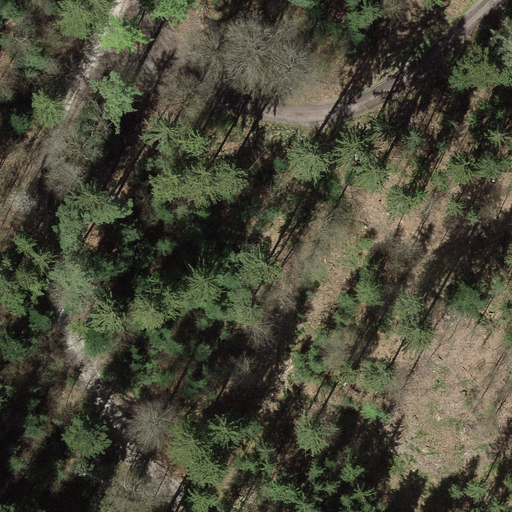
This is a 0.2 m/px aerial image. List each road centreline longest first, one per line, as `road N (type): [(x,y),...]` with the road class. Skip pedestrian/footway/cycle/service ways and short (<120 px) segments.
road 1 (unclassified): [(177,511),(88,375),(45,268),(51,159),(114,0)]
road 2 (track): [(96,40),(231,100),(308,111),(375,91),(493,0)]
